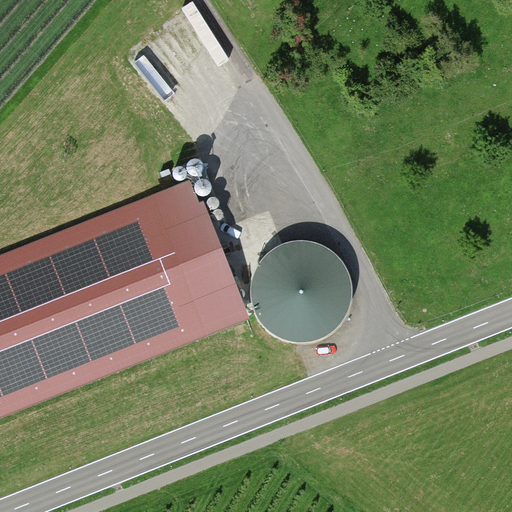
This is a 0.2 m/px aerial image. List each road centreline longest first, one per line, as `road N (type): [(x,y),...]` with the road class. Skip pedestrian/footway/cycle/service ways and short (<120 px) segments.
road 1 (secondary): [(12,511),(511,314)]
road 2 (track): [(199,0),(369,285),(403,357)]
